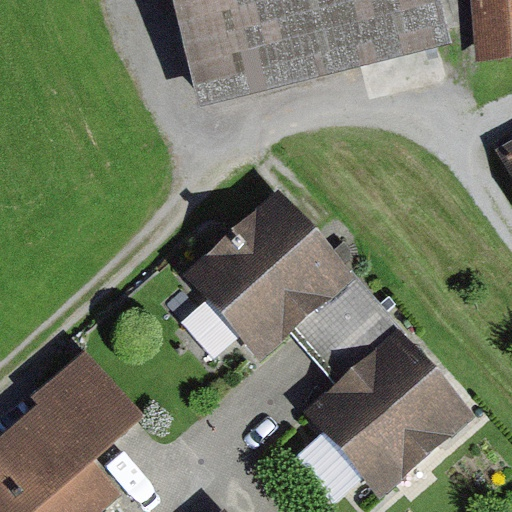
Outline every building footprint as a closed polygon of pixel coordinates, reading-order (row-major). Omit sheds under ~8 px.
[(440,0),(177,0),(208,119),(455,56),(440,0)] [(511,0),(472,0),(478,71),(511,67),(511,0)] [(362,286),(287,203),(200,282),(274,364),(362,286)] [(482,428),(411,344),(314,424),(384,509),(482,428)] [(91,469),(147,424),(97,362),(0,440),(0,511),(108,511),(119,504),(91,469)]
